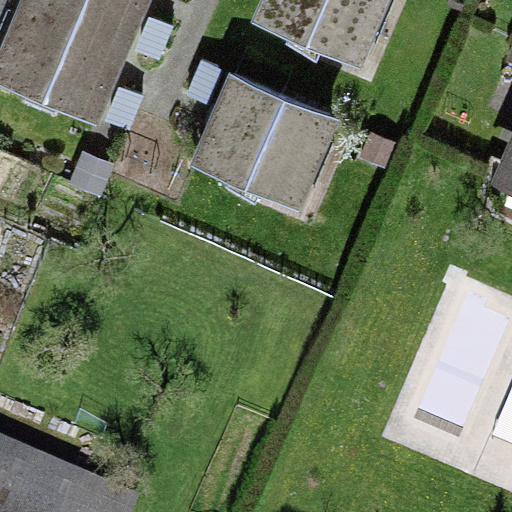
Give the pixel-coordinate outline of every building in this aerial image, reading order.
[(95,108),(140,0),(14,0),(0,34),(0,67),(54,90),(95,108)] [(378,0),(249,0),(247,6),(357,51),(378,0)] [(337,115),(228,69),(189,160),(298,206),(337,115)] [(511,119),(491,165),(511,174),(511,119)] [(123,511),(134,485),(0,430),(0,511),(123,511)]
